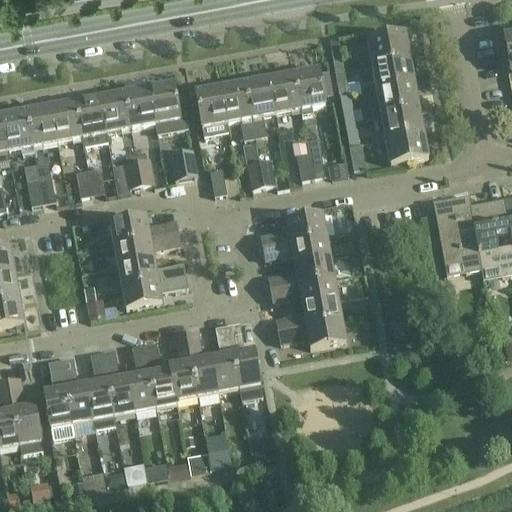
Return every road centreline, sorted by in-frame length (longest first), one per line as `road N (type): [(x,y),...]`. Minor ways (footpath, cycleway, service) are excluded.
road 1 (tertiary): [(0,52),(285,0)]
road 2 (residential): [(481,171),(236,217)]
road 3 (residential): [(0,234),(189,199),(195,224)]
road 4 (residential): [(212,318),(0,357)]
road 5 (residential): [(481,171),(451,0)]
road 6 (residential): [(236,217),(252,312),(212,318)]
